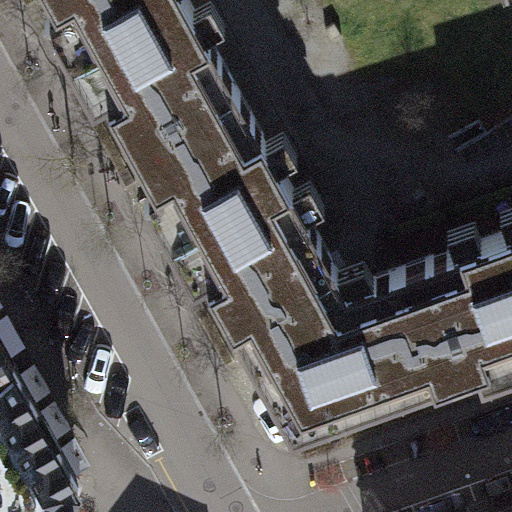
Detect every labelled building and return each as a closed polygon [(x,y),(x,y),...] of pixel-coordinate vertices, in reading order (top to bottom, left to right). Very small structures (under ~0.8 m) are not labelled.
[(99,96),(123,140),(229,82),(183,0),(46,0),(51,8),(37,15),(86,103),(99,96)] [(198,274),(224,321),(329,263),(229,82),(123,140),(149,187),(137,194),(185,281),(198,274)] [(511,222),(390,266),(430,378),(470,363),(476,378),(511,365),(511,222)] [(340,282),(329,263),(224,321),(284,430),(430,378),(390,266),(340,282)] [(0,363),(9,358),(0,341),(0,363)] [(9,358),(0,363),(0,511),(53,511),(64,508),(76,476),(9,358)]
